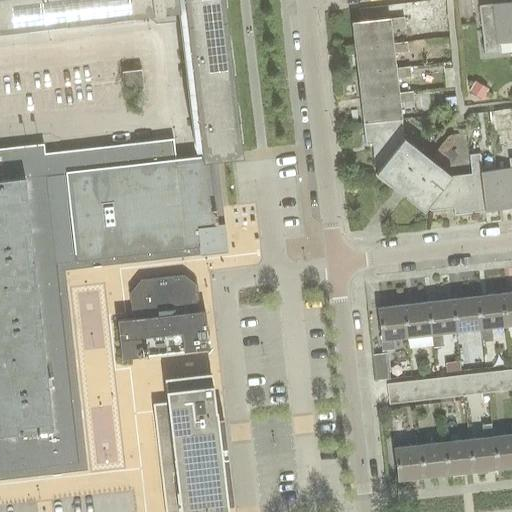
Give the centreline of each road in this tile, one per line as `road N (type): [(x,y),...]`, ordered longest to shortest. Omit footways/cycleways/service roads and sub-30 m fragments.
road 1 (residential): [(335,264),(306,0)]
road 2 (residential): [(365,511),(335,264)]
road 3 (residential): [(335,264),(511,245)]
